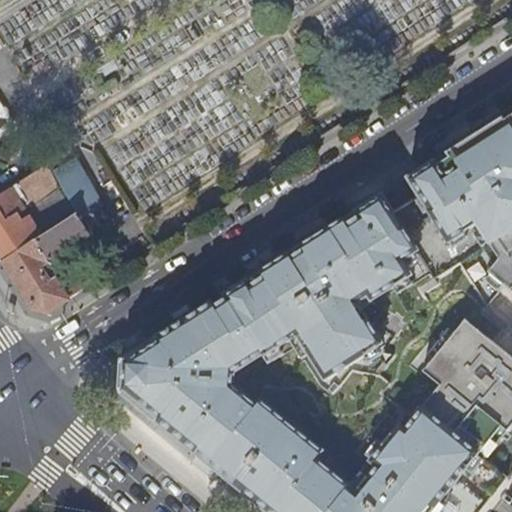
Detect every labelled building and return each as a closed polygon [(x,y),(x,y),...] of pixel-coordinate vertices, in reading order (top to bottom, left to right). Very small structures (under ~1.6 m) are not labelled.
[(432,191),(458,232),(482,217),(487,223),(482,226),(504,260),(501,263),(511,272),(511,113),(465,143),(420,172),(432,191)] [(14,159),(19,168),(31,160),(25,152),(14,159)] [(80,159),(54,175),(61,187),(75,210),(79,216),(82,221),(108,205),(80,159)] [(16,191),(26,209),(61,187),(51,170),(16,191)] [(26,209),(16,191),(13,188),(0,196),(0,255),(4,262),(44,237),(31,215),(22,220),(18,214),(26,209)] [(486,460),(511,427),(511,350),(457,307),(413,361),(434,378),(346,487),(317,463),(324,456),(255,401),(252,405),(232,390),(234,380),(259,364),(281,398),(307,420),(346,374),(373,381),(390,361),(381,353),(423,304),(417,293),(431,284),(416,260),(458,232),(432,191),(389,218),(377,199),(284,258),(108,369),(107,386),(151,422),(222,480),(262,511),(481,511),(509,479),(486,460)] [(71,220),(79,216),(75,210),(68,215),(71,220)] [(49,312),(90,286),(81,271),(63,282),(57,273),(54,275),(48,267),(61,259),(59,255),(102,226),(95,214),(82,221),(79,216),(71,220),(44,237),(4,262),(33,309),(49,312)]
